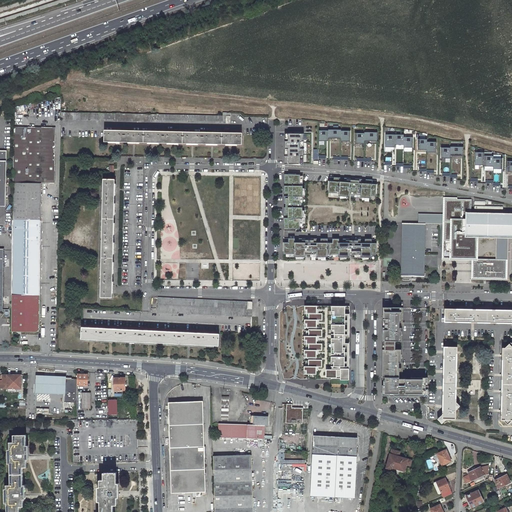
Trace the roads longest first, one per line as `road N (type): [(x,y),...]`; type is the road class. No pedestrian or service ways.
road 1 (track): [(0,98),(60,77),(411,118),(511,143)]
road 2 (residential): [(272,167),(156,166),(149,174),(150,288),(270,293)]
road 3 (residential): [(272,167),(382,175),(511,200)]
road 4 (motorway): [(0,64),(182,0)]
road 5 (tertiary): [(155,367),(0,358)]
road 6 (tertiary): [(511,452),(367,411)]
road 7 (residential): [(370,295),(511,296)]
road 8 (residential): [(270,293),(272,167)]
